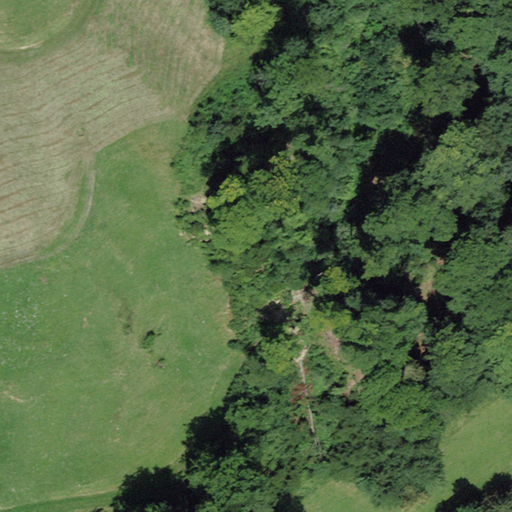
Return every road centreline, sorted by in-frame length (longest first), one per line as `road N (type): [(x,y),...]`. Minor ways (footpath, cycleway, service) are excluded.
road 1 (track): [(35,511),(127,495),(183,464),(242,355)]
road 2 (track): [(0,261),(65,242),(87,173)]
